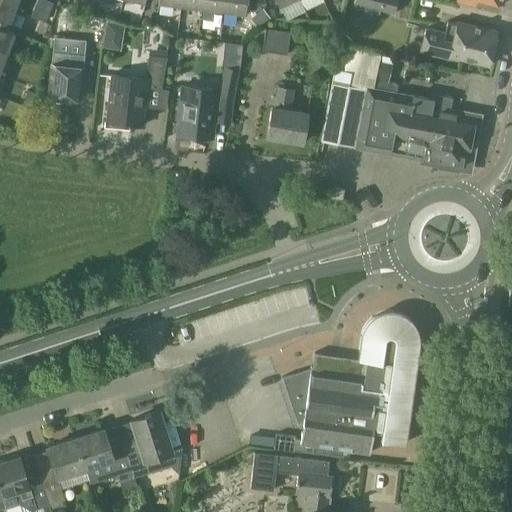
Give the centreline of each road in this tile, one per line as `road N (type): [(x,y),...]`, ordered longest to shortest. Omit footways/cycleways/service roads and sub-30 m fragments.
road 1 (residential): [(291,270),(252,169),(30,144)]
road 2 (secondary): [(0,364),(291,270)]
road 3 (tertiary): [(448,511),(470,338)]
road 4 (residential): [(0,425),(152,376)]
